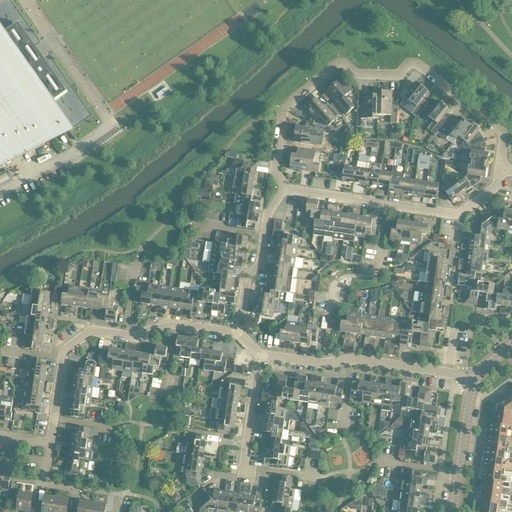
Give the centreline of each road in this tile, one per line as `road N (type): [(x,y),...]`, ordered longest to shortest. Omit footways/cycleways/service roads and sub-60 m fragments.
road 1 (residential): [(284,189),(275,170),(284,109),(340,62),(355,73),(398,74),(421,63),(498,127),(502,168)]
road 2 (residential): [(474,382),(354,358),(324,363),(259,354)]
road 3 (residential): [(456,213),(284,189)]
road 4 (residential): [(49,443),(61,355),(91,330),(122,335)]
road 5 (residential): [(237,331),(267,212),(284,189)]
road 6 (residential): [(255,473),(242,471),(259,354)]
road 7 (tertiary): [(452,511),(474,382)]
